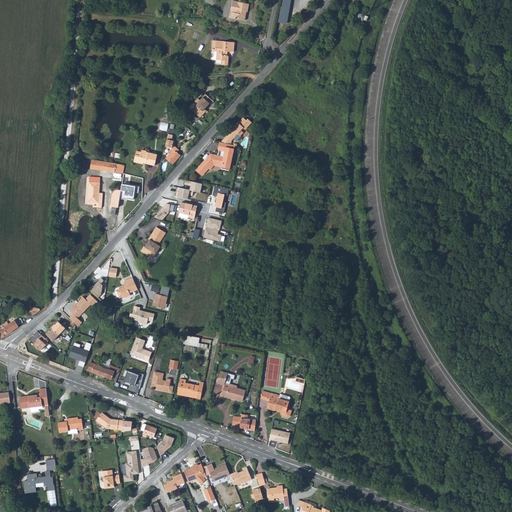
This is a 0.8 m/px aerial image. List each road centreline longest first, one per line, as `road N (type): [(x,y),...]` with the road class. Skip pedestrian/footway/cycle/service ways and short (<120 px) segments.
road 1 (tertiary): [(0,349),(55,305),(278,56)]
road 2 (track): [(55,305),(81,0)]
road 3 (tertiary): [(417,511),(203,430)]
road 4 (tertiary): [(203,430),(0,353)]
road 5 (residential): [(203,430),(114,511)]
